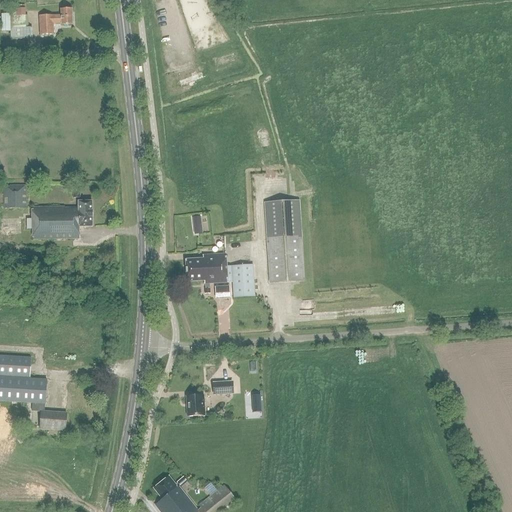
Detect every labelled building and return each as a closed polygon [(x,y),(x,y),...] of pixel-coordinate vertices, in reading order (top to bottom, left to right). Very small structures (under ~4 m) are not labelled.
[(24,15),(23,5),(11,6),(12,16),(9,16),(10,40),(32,39),(31,28),(27,28),(26,15),(24,15)] [(61,25),(72,24),(71,9),(61,10),(61,15),(52,16),(52,15),(39,16),(40,35),(53,35),(53,24),(61,24),(61,25)] [(3,209),(26,209),(26,186),(3,186),(3,209)] [(303,282),(301,237),(299,201),(265,203),(267,239),(269,284),(303,282)] [(78,228),(92,227),(91,202),(78,202),(78,209),(68,209),(68,208),(32,209),(33,240),(79,239),(78,228)] [(203,234),(200,216),(192,217),(194,235),(203,234)] [(253,265),(226,267),(225,254),(202,256),(202,259),(184,260),(186,282),(204,281),(204,284),(205,289),(204,289),(204,294),(210,294),(210,284),(232,282),(233,298),(255,297),(253,265)] [(229,298),(228,286),(214,287),(214,299),(229,298)] [(44,412),(46,380),(30,379),(31,358),(0,356),(0,401),(32,403),(31,411),(41,412),(40,429),(65,431),(66,414),(44,412)] [(214,395),(232,394),(232,382),(213,383),(214,395)] [(187,417),(205,416),(203,396),(185,397),(187,417)] [(252,414),(261,413),(260,397),(251,397),(252,414)] [(176,486),(177,486),(169,476),(153,489),(162,500),(155,505),(159,511),(225,511),(238,503),(224,486),(199,507),(200,508),(198,510),(179,486),(177,488),(176,486)] [(183,477),(177,482),(181,486),(187,481),(186,481),(183,477)]
